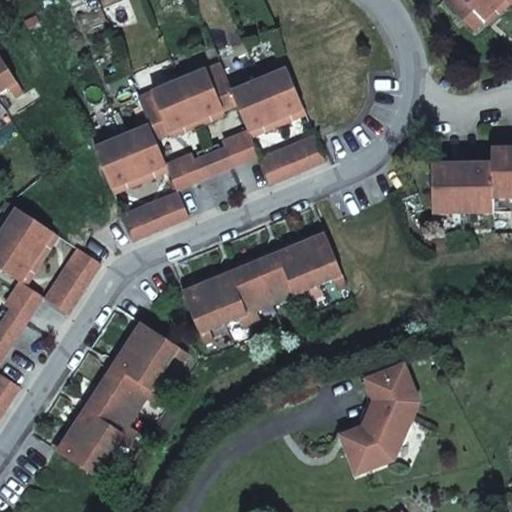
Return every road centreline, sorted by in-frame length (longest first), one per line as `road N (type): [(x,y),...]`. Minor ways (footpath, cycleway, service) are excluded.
road 1 (residential): [(410,118),(382,154),(352,174),(132,264),(0,453)]
road 2 (unknown): [(183,511),(233,445),(354,398)]
road 3 (residential): [(382,0),(410,56),(410,118)]
